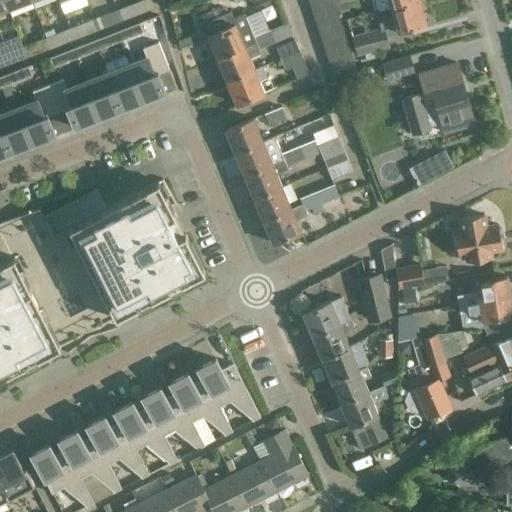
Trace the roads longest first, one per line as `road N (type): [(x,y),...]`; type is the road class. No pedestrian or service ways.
road 1 (residential): [(0,424),(256,290)]
road 2 (residential): [(256,290),(511,164)]
road 3 (residential): [(343,499),(256,290)]
road 4 (residential): [(511,397),(343,499)]
road 5 (residential): [(0,178),(157,116),(181,119)]
road 6 (residential): [(256,290),(181,119)]
